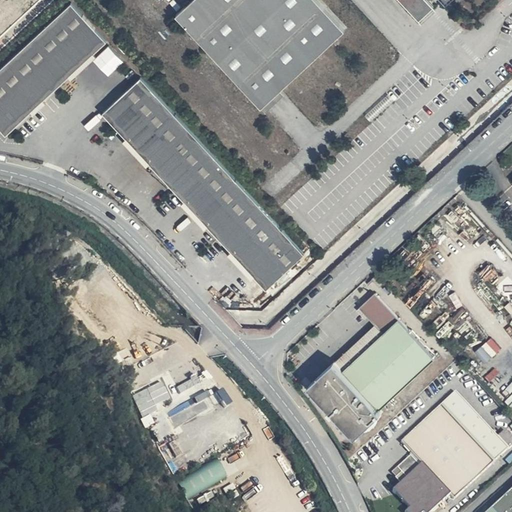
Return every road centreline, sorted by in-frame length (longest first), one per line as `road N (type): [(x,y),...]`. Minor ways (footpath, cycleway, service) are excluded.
road 1 (unclassified): [(252,365),(511,123)]
road 2 (unclassified): [(0,170),(107,215),(252,365)]
road 3 (unclassified): [(252,365),(316,446),(350,511)]
